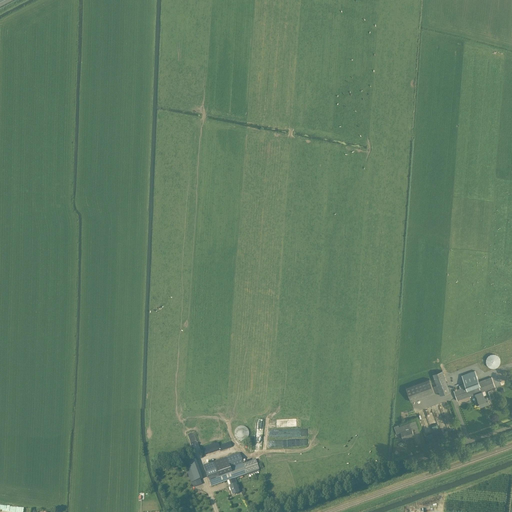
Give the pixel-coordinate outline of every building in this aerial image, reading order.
[(488,366),(490,367),(492,368),(495,368),(497,367),(498,365),(500,364),(500,361),(500,359),(499,357),(497,355),(495,354),(493,354),(490,354),(488,356),(487,357),(486,360),(486,362),(487,364),(488,366)] [(429,378),(406,387),(411,402),(435,393),(439,391),(440,395),(450,392),(442,370),(432,374),(437,385),(432,387),(429,378)] [(475,370),(462,375),(465,383),(459,385),(460,388),(454,390),(457,401),(476,394),(478,400),(475,401),(476,405),(480,404),(480,406),(490,402),(489,399),(488,400),(487,397),(484,398),(482,392),(495,387),(491,377),(479,381),(475,370)] [(414,436),(412,429),(418,427),(415,420),(409,423),(399,426),(403,439),(414,436)] [(235,438),(236,439),(237,439),(238,440),(239,441),(240,441),(242,441),(243,441),(244,441),(245,440),(246,439),(247,439),(248,438),(249,436),(249,435),(249,434),(249,433),(249,432),(249,431),(248,430),(247,429),(246,428),(245,427),(244,427),(243,426),(242,426),(240,426),(239,427),(238,427),(237,428),(236,429),(235,430),(235,431),(234,433),(234,434),(234,435),(235,436),(235,438)] [(217,443),(203,448),(205,455),(218,451),(218,452),(232,447),(230,442),(218,446),(217,443)] [(211,487),(227,481),(229,487),(229,488),(232,496),(238,493),(236,486),(237,485),(235,478),(259,470),(255,460),(243,464),(239,453),(204,466),(211,487)] [(195,459),(187,462),(183,463),(192,488),(202,485),(200,480),(202,479),(195,459)]
